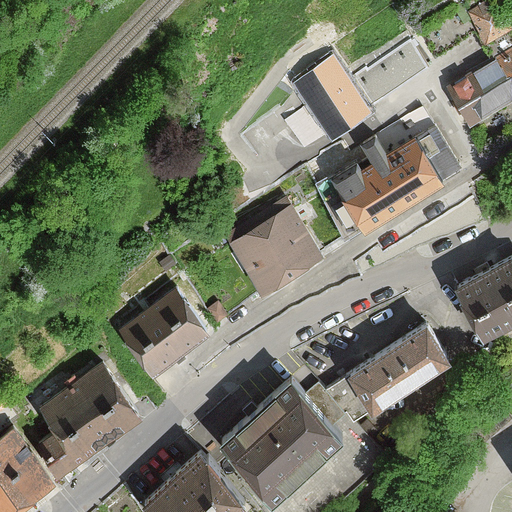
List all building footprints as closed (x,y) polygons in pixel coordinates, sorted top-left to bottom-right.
[(488,0),(468,12),(488,46),(511,32),(511,22),(499,0),(488,0)] [(501,55),(511,48),(511,32),(488,46),(495,59),(501,55)] [(365,66),(348,77),(368,106),(427,66),(411,42),(368,70),(365,66)] [(511,48),(501,55),(511,74),(511,73),(511,48)] [(327,134),(332,142),(373,114),(368,106),(348,77),(333,55),(293,82),(308,104),(285,121),(304,149),(327,134)] [(495,59),(447,87),(470,126),(511,101),(511,73),(511,74),(501,55),(495,59)] [(355,164),(330,180),(362,230),(461,168),(423,107),(359,147),(371,165),(360,172),(355,164)] [(288,201),(227,240),(259,291),(321,252),(288,201)] [(170,254),(158,263),(165,272),(176,263),(170,254)] [(511,255),(511,256),(457,284),(484,337),(511,322),(511,255)] [(174,289),(118,330),(151,376),(180,356),(185,352),(208,336),(174,289)] [(220,301),(209,308),(218,322),(229,315),(220,301)] [(452,362),(426,323),(346,375),(368,407),(372,414),(452,362)] [(142,421),(103,364),(35,409),(53,435),(38,445),(60,477),(142,421)] [(368,407),(346,375),(327,387),(343,408),(346,406),(353,417),(368,407)] [(306,393),(291,376),(220,438),(274,500),(345,438),(332,423),(306,393)] [(511,382),(508,385),(501,389),(511,410),(511,382)] [(306,393),(332,423),(345,438),(274,500),(264,509),(267,511),(318,511),(385,453),(353,417),(346,406),(343,408),(327,387),(323,389),(319,383),(312,388),(306,393)] [(490,396),(429,456),(448,476),(510,415),(490,396)] [(12,431),(0,440),(0,511),(19,511),(54,487),(12,431)] [(239,511),(248,505),(201,450),(141,501),(150,511),(239,511)]
